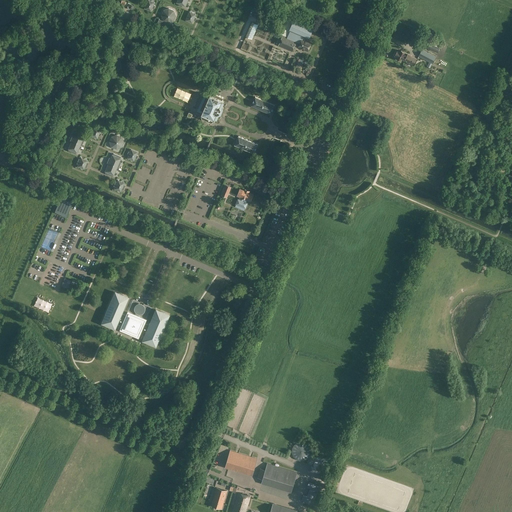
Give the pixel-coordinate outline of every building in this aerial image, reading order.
[(146,1),(145,4),(146,5),(145,8),(151,11),(153,8),(154,8),(155,6),(154,5),(155,2),(151,0),(147,0),(147,2),(146,1)] [(163,20),(159,18),(157,23),(171,29),(172,27),(173,27),(174,25),(173,25),(173,24),(169,22),(172,22),(174,20),(176,15),(174,10),(169,8),(164,10),(162,15),(163,20)] [(190,11),(186,20),(193,23),(194,20),(195,21),(196,18),(195,17),(196,14),(190,11)] [(294,18),(289,30),(290,30),(304,36),(308,38),(309,38),(314,27),(307,24),(296,19),(294,18)] [(252,22),(246,36),(252,39),(258,24),(252,22)] [(290,30),(288,37),(297,41),(296,42),(299,42),(300,39),(302,39),(302,38),(304,38),(304,36),(290,30)] [(282,35),(278,45),(292,52),(295,45),(296,42),(297,41),(288,37),(283,35),(282,35)] [(300,44),(299,47),(308,50),(311,42),(308,40),(307,40),(304,38),(302,38),(302,39),(300,44)] [(429,43),(427,49),(435,52),(437,46),(429,43)] [(422,49),(418,56),(432,63),(435,56),(422,49)] [(397,51),(395,55),(397,56),(396,58),(400,61),(401,59),(404,60),(407,54),(401,50),(400,52),(397,51)] [(407,54),(404,60),(414,65),(417,59),(407,54)] [(50,90),(58,94),(65,75),(57,72),(50,90)] [(317,89),(296,80),(293,85),(315,94),(317,89)] [(207,94),(204,93),(197,110),(200,112),(200,113),(203,114),(201,117),(203,117),(202,118),(211,122),(211,121),(212,122),(214,119),(215,119),(215,118),(217,119),(219,115),(221,114),(224,108),(223,106),(224,101),(223,101),(223,100),(222,99),(223,97),(212,92),(211,94),(208,93),(207,94)] [(255,96),(252,105),(271,114),(275,105),(255,96)] [(94,126),(93,128),(90,135),(97,138),(101,129),(94,126)] [(71,141),(68,148),(69,149),(68,151),(75,154),(76,152),(77,152),(80,145),(81,145),(84,140),(82,139),(84,136),(75,132),(74,135),(73,134),(70,140),(71,141)] [(122,147),(124,142),(122,136),(116,134),(111,136),(109,142),(111,147),(116,149),(122,147)] [(239,135),(235,144),(254,153),(258,144),(239,135)] [(128,155),(127,158),(134,161),(135,158),(136,158),(137,156),(136,155),(138,151),(131,149),(130,152),(128,151),(127,154),(128,155)] [(108,163),(105,171),(106,172),(105,173),(112,176),(113,175),(117,167),(118,168),(120,162),(119,162),(121,158),(120,158),(120,156),(114,153),(113,155),(112,155),(110,158),(109,158),(107,163),(108,163)] [(80,159),(78,158),(76,163),(78,164),(77,166),(84,169),(84,167),(86,168),(88,163),(87,162),(87,160),(81,157),(80,159)] [(151,173),(155,166),(146,162),(143,169),(151,173)] [(116,181),(113,186),(115,187),(114,189),(121,191),(121,189),(123,190),(125,185),(123,185),(124,183),(118,180),(117,182),(116,181)] [(223,187),(221,194),(227,196),(229,190),(223,187)] [(238,199),(236,204),(245,208),(247,203),(246,203),(247,200),(251,201),(254,194),(249,192),(250,191),(245,189),(244,190),(240,188),(237,195),(240,197),(239,200),(238,199)] [(61,197),(54,212),(66,217),(70,209),(73,202),(61,197)] [(133,300),(128,312),(127,315),(121,312),(127,297),(115,292),(112,300),(111,299),(105,314),(106,315),(102,322),(105,324),(105,325),(111,327),(111,326),(114,328),(116,323),(122,326),(121,329),(138,336),(139,333),(145,336),(143,340),(146,341),(146,342),(152,345),(152,344),(155,345),(159,337),(160,338),(166,323),(165,323),(168,315),(156,310),(150,325),(144,322),(150,307),(133,300)] [(301,442),(297,442),(294,445),(292,448),(292,452),(293,456),(296,459),(300,460),(304,460),(307,459),(310,456),(311,452),(310,448),(309,445),(305,442),(301,442)] [(258,458),(230,450),(225,467),(252,475),(258,458)] [(261,468),(258,477),(263,479),(292,488),(297,472),(268,463),(266,469),(261,468)] [(308,498),(303,496),(301,500),(310,504),(314,505),(322,487),(318,485),(309,482),(308,486),(312,488),(308,498)] [(227,490),(217,487),(211,505),(222,508),(227,490)] [(245,511),(250,496),(239,492),(233,511),(234,511),(245,511)] [(296,511),(298,510),(273,503),(270,511),(296,511)]
